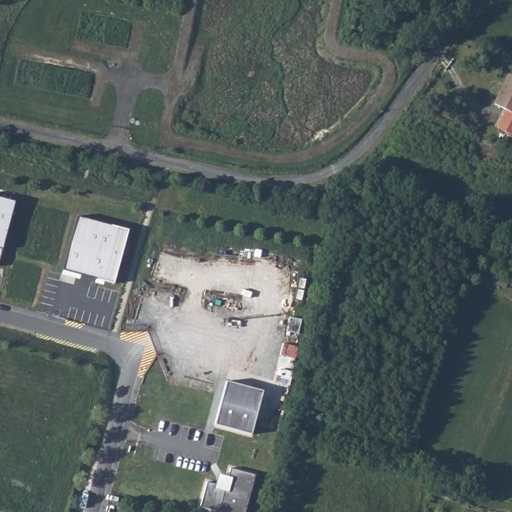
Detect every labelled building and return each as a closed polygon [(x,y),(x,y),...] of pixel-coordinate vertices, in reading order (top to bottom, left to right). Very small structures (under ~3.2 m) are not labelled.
[(511,77),(507,75),(493,103),(505,108),(495,128),(511,136),(511,77)] [(0,253),(15,198),(0,194),(0,253)] [(78,217),(64,269),(114,283),(128,230),(78,217)] [(261,391),(225,381),(214,424),(249,434),(261,391)] [(245,511),(254,477),(231,471),(229,479),(218,476),(215,486),(207,483),(201,508),(214,511),(245,511)]
